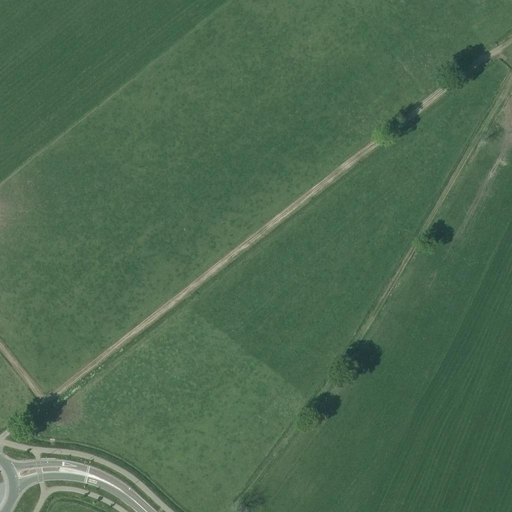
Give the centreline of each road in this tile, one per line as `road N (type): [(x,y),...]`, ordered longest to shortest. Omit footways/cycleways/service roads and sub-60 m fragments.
road 1 (track): [(0,439),(511,45)]
road 2 (track): [(231,511),(348,357),(511,81)]
road 3 (tertiary): [(125,494),(77,466),(8,468)]
